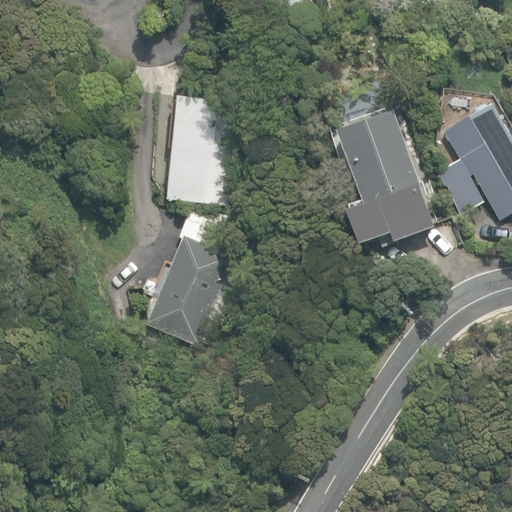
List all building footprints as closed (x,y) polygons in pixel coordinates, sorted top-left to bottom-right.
[(281,0),(279,14),(299,17),(302,0),(281,0)] [(501,220),(511,214),(511,123),(497,96),(446,90),(437,141),(450,168),(440,174),(463,215),(490,200),(501,220)] [(168,200),(230,207),(243,104),(181,97),(168,200)] [(379,238),(381,245),(386,244),(437,226),(397,110),(387,113),(340,130),(366,205),(349,210),(361,244),(379,238)] [(145,323),(196,346),(235,256),(184,233),(145,323)]
